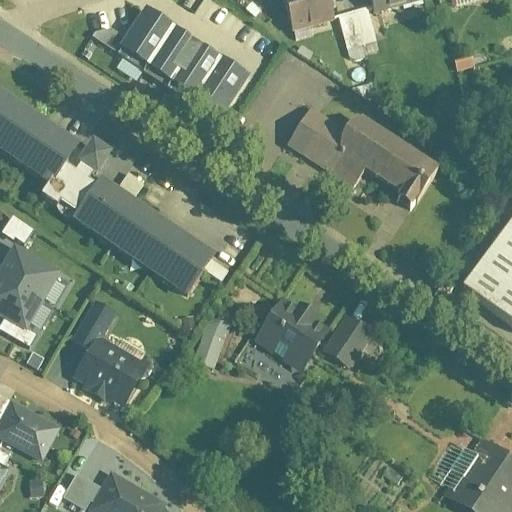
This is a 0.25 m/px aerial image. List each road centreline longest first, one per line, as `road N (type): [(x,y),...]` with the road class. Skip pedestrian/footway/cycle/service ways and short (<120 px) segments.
road 1 (residential): [(0,33),(511,380)]
road 2 (residential): [(0,370),(119,439),(200,511)]
